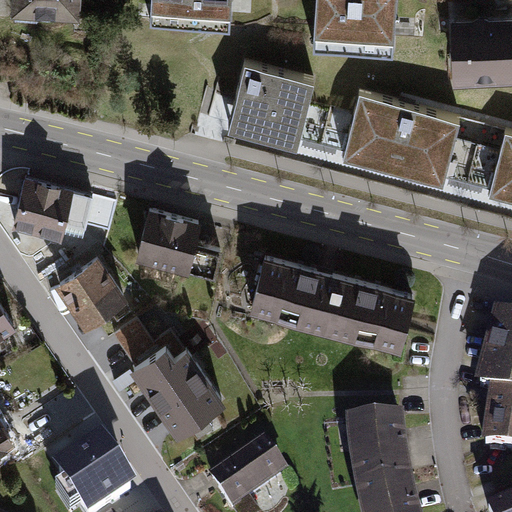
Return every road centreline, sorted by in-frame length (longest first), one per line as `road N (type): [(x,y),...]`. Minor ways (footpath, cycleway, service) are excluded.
road 1 (secondary): [(466,250),(0,129)]
road 2 (residential): [(0,251),(180,511)]
road 3 (residential): [(466,250),(444,385),(462,511)]
